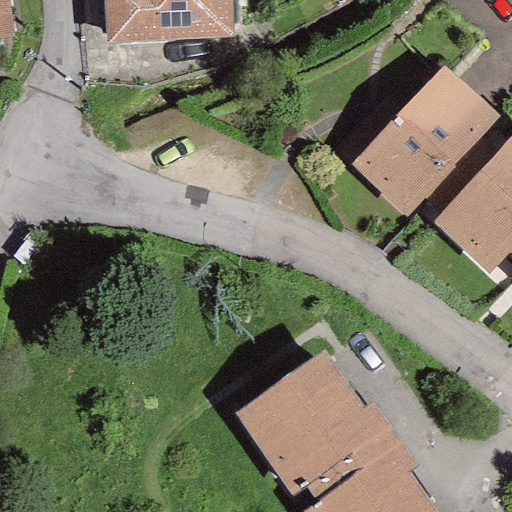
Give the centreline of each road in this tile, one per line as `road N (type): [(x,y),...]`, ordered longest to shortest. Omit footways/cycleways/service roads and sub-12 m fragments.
road 1 (residential): [(28,164),(375,286),(511,394)]
road 2 (residential): [(51,0),(53,80),(28,164)]
